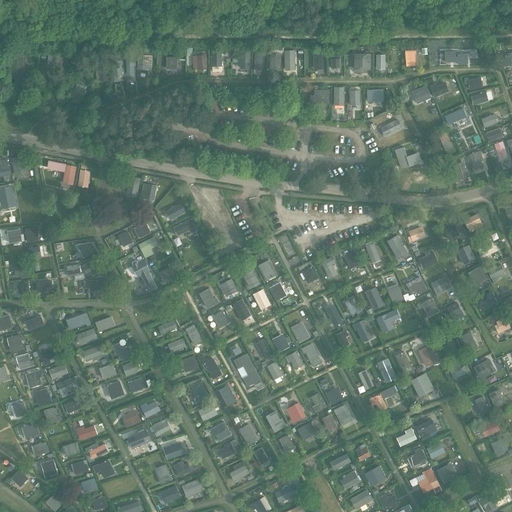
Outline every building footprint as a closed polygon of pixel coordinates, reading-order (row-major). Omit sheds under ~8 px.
[(313,49),(314,70),(323,69),(322,49),(313,49)] [(212,50),(212,72),(221,72),(221,50),(212,50)] [(405,51),(405,54),(406,66),(416,65),(416,54),(419,54),(418,50),(405,51)] [(240,68),(249,68),(250,52),(242,51),(240,68)] [(286,69),(294,69),(294,51),(285,51),(286,69)] [(126,52),(127,75),(134,74),(134,66),(135,65),(134,52),(126,52)] [(511,52),(502,54),(504,66),(511,64),(511,52)] [(255,53),(254,69),(261,69),(262,54),(255,53)] [(271,53),(270,69),(279,70),(280,54),(271,53)] [(399,53),(390,54),(391,67),(400,67),(399,53)] [(354,54),(354,56),(354,69),(362,69),(370,69),(370,54),(362,54),(354,54)] [(62,56),(49,55),(48,66),(61,69),(62,56)] [(152,56),(139,55),(139,68),(151,69),(152,56)] [(207,68),(206,55),(197,55),(198,69),(207,68)] [(299,55),(299,69),(309,69),(308,55),(299,55)] [(384,68),(385,56),(377,55),(376,69),(384,68)] [(9,56),(9,79),(24,79),(24,57),(9,56)] [(177,58),(167,57),(167,67),(177,68),(177,58)] [(340,58),(331,59),(332,68),(340,67),(340,58)] [(113,61),(113,76),(121,75),(121,60),(113,61)] [(99,81),(108,80),(107,67),(99,68),(99,81)] [(469,83),(470,90),(483,87),(480,77),(470,79),(469,77),(464,78),(465,83),(469,83)] [(430,86),(435,97),(448,91),(445,83),(437,86),(436,83),(430,86)] [(76,86),(72,96),(83,99),(86,89),(76,86)] [(430,97),(426,86),(413,92),(417,103),(430,97)] [(335,103),(343,104),(344,88),(335,88),(335,103)] [(328,103),(329,90),(315,90),(314,103),(328,103)] [(360,90),(350,91),(350,105),(360,104),(360,90)] [(367,91),(368,101),(383,100),(383,91),(367,91)] [(487,99),(485,91),(470,95),(472,103),(487,99)] [(447,117),(450,123),(462,117),(459,110),(447,117)] [(498,125),(494,116),(481,121),(484,129),(498,125)] [(401,127),(397,120),(381,128),(385,135),(401,127)] [(502,137),(500,128),(486,133),(489,141),(502,137)] [(445,150),(453,147),(446,132),(439,135),(445,150)] [(478,135),(473,137),(477,144),(482,142),(478,135)] [(458,142),(461,149),(473,144),(470,137),(458,142)] [(409,145),(406,138),(392,144),(394,151),(409,145)] [(499,160),(508,157),(503,141),(494,144),(499,160)] [(479,151),(470,154),(474,169),(482,167),(480,161),(483,160),(479,151)] [(418,163),(415,154),(398,159),(401,168),(418,163)] [(15,175),(27,173),(25,165),(24,156),(11,159),(12,164),(15,175)] [(0,176),(10,175),(8,159),(0,161),(1,167),(0,167),(0,176)] [(463,162),(453,165),(457,179),(467,175),(463,162)] [(75,169),(67,167),(64,182),(72,184),(75,169)] [(89,172),(81,170),(79,185),(87,187),(89,172)] [(135,196),(140,178),(127,176),(125,184),(130,185),(128,194),(135,196)] [(117,192),(120,178),(112,177),(111,191),(117,192)] [(144,183),(142,197),(153,200),(156,186),(144,183)] [(31,193),(30,184),(18,186),(20,199),(24,198),(24,194),(31,193)] [(38,212),(37,203),(22,206),(23,215),(38,212)] [(185,211),(181,203),(166,211),(170,220),(185,211)] [(17,205),(1,207),(2,216),(18,214),(17,205)] [(482,225),(477,214),(465,220),(470,231),(482,225)] [(197,230),(191,219),(174,228),(178,235),(189,229),(192,233),(197,230)] [(150,232),(146,223),(134,228),(139,238),(150,232)] [(462,228),(459,223),(445,229),(449,239),(459,235),(457,230),(462,228)] [(410,236),(408,237),(410,243),(427,236),(423,226),(408,231),(410,236)] [(33,230),(33,228),(25,229),(27,241),(38,239),(37,229),(33,230)] [(21,240),(20,229),(8,231),(9,242),(21,240)] [(133,241),(128,232),(119,237),(123,246),(133,241)] [(398,235),(387,241),(396,256),(398,259),(408,254),(398,235)] [(146,257),(152,254),(150,249),(157,245),(154,237),(139,245),(146,257)] [(492,247),(489,240),(477,246),(481,255),(484,253),(484,252),(492,247)] [(365,244),(372,263),(380,260),(373,241),(365,244)] [(92,252),(88,243),(78,248),(83,259),(87,258),(86,256),(92,252)] [(74,259),(72,245),(63,247),(66,261),(74,259)] [(468,258),(470,261),(475,258),(469,245),(457,250),(462,261),(468,258)] [(24,259),(22,246),(11,249),(13,261),(24,259)] [(30,259),(41,257),(39,247),(33,248),(33,246),(28,247),(30,259)] [(344,256),(349,265),(356,261),(355,257),(357,256),(354,251),(353,251),(352,250),(344,254),(344,256)] [(435,263),(430,254),(419,259),(423,269),(435,263)] [(293,265),(302,261),(299,255),(290,259),(293,265)] [(321,262),(327,275),(335,271),(332,264),(335,262),(332,257),(321,262)] [(100,267),(96,260),(83,266),(87,274),(100,267)] [(258,265),(266,281),(276,275),(269,260),(258,265)] [(133,266),(138,276),(149,270),(144,261),(133,266)] [(33,276),(45,274),(43,264),(32,265),(33,276)] [(82,274),(82,272),(80,272),(79,264),(67,266),(69,276),(82,274)] [(23,276),(24,278),(29,277),(26,265),(15,267),(17,277),(23,276)] [(497,282),(496,278),(506,274),(501,265),(488,270),(493,280),(494,283),(497,282)] [(313,266),(302,272),(308,283),(319,277),(313,266)] [(470,272),(477,285),(486,279),(480,267),(470,272)] [(160,274),(164,284),(174,279),(169,268),(163,271),(163,273),(160,274)] [(248,289),(260,283),(253,271),(243,276),(245,279),(248,285),(246,285),(248,289)] [(450,287),(445,276),(431,283),(438,297),(440,295),(439,292),(446,289),(450,287)] [(421,278),(407,285),(411,292),(418,289),(420,293),(427,290),(421,278)] [(105,288),(104,279),(89,281),(90,290),(105,288)] [(237,290),(232,279),(221,285),(226,295),(237,290)] [(52,287),(52,281),(36,283),(37,292),(47,291),(47,287),(52,287)] [(270,288),(276,301),(287,295),(281,282),(270,288)] [(30,292),(29,283),(18,284),(19,293),(30,292)] [(397,284),(388,288),(393,302),(403,299),(397,284)] [(214,298),(209,288),(201,293),(208,308),(218,302),(216,297),(214,298)] [(374,308),(383,304),(375,288),(367,292),(374,308)] [(263,290),(254,294),(261,308),(270,304),(263,290)] [(511,300),(511,291),(506,295),(505,293),(501,295),(507,307),(511,305),(511,303),(511,301),(511,300)] [(492,292),(486,294),(488,299),(479,303),(483,311),(498,304),(492,292)] [(407,294),(403,296),(404,298),(406,302),(415,298),(413,294),(409,296),(407,294)] [(352,298),(344,302),(352,315),(357,312),(359,316),(363,314),(360,307),(357,308),(352,298)] [(423,307),(429,316),(438,311),(432,298),(424,302),(424,301),(417,305),(420,309),(423,307)] [(242,299),(233,304),(241,320),(251,315),(242,299)] [(189,317),(181,302),(173,306),(182,322),(189,317)] [(461,311),(457,303),(447,308),(452,316),(461,311)] [(334,305),(326,309),(335,325),(342,322),(334,305)] [(155,319),(167,314),(164,306),(153,311),(155,319)] [(228,322),(222,311),(214,315),(221,327),(228,322)] [(90,324),(87,313),(67,321),(70,329),(86,323),(87,325),(90,324)] [(386,313),(376,317),(383,332),(393,328),(386,313)] [(11,327),(8,315),(0,317),(0,327),(1,330),(11,327)] [(44,323),(41,315),(25,322),(28,330),(44,323)] [(114,325),(112,317),(96,323),(98,330),(114,325)] [(498,333),(510,327),(506,317),(496,321),(497,325),(494,326),(498,333)] [(364,320),(354,325),(356,330),(356,329),(363,342),(373,338),(370,333),(364,320)] [(177,328),(174,321),(159,327),(162,334),(177,328)] [(299,342),(309,337),(301,323),(291,328),(299,342)] [(202,341),(193,325),(186,329),(192,342),(191,343),(192,346),(202,341)] [(97,338),(93,329),(77,335),(80,344),(97,338)] [(282,350),(292,344),(285,329),(277,333),(282,343),(279,345),(282,350)] [(346,330),(335,335),(342,348),(350,344),(346,337),(349,335),(346,330)] [(122,340),(118,331),(108,335),(111,345),(122,340)] [(48,342),(45,332),(33,336),(37,346),(48,342)] [(478,349),(476,344),(473,337),(470,332),(467,334),(457,338),(460,344),(464,342),(467,349),(470,354),(478,349)] [(22,349),(19,335),(9,337),(12,351),(22,349)] [(444,344),(442,346),(447,356),(453,353),(455,355),(459,353),(451,338),(443,342),(444,344)] [(185,346),(182,339),(168,344),(171,352),(185,346)] [(265,359),(272,355),(264,339),(256,343),(265,359)] [(314,367),(321,363),(312,344),(301,349),(304,353),(306,352),(314,367)] [(106,351),(103,345),(100,347),(99,346),(84,352),(87,360),(102,354),(102,352),(106,351)] [(428,346),(418,351),(425,365),(439,359),(436,353),(433,355),(428,346)] [(131,357),(127,347),(114,352),(116,356),(119,355),(121,360),(131,357)] [(55,356),(53,349),(41,353),(45,365),(51,363),(50,358),(55,356)] [(251,364),(244,351),(234,357),(241,370),(251,364)] [(303,364),(296,351),(286,357),(289,362),(292,361),(295,368),(303,364)] [(395,356),(404,374),(413,370),(404,351),(395,356)] [(35,365),(34,360),(30,361),(28,353),(17,356),(20,369),(35,365)] [(198,367),(194,355),(182,360),(187,372),(198,367)] [(470,371),(464,358),(448,366),(453,379),(470,371)] [(221,374),(212,359),(203,364),(206,368),(207,368),(213,379),(221,374)] [(475,367),(480,378),(495,370),(489,359),(475,367)] [(139,371),(135,361),(123,366),(126,376),(139,371)] [(276,362),(267,366),(274,379),(282,374),(276,362)] [(386,362),(378,364),(386,383),(393,380),(386,362)] [(68,373),(64,364),(49,370),(53,379),(68,373)] [(115,374),(112,364),(100,368),(104,378),(115,374)] [(0,382),(8,379),(4,367),(0,368),(0,382)] [(366,370),(359,373),(366,389),(373,385),(366,370)] [(431,374),(437,387),(446,382),(440,370),(431,374)] [(40,375),(39,371),(26,374),(30,387),(41,384),(39,375),(40,375)] [(421,375),(412,380),(417,393),(419,392),(421,395),(429,390),(421,375)] [(147,387),(143,377),(128,383),(132,393),(147,387)] [(70,395),(68,392),(75,389),(72,380),(59,386),(63,398),(70,395)] [(124,394),(119,381),(107,385),(112,399),(124,394)] [(18,394),(15,384),(3,388),(6,398),(18,394)] [(209,396),(203,384),(192,389),(195,396),(193,397),(196,403),(209,396)] [(235,401),(227,385),(219,390),(228,406),(235,401)] [(397,401),(405,399),(401,386),(393,388),(397,401)] [(51,402),(47,388),(36,392),(41,405),(51,402)] [(336,388),(325,393),(331,405),(341,400),(336,388)] [(489,394),(496,408),(506,403),(500,390),(489,394)] [(313,413),(325,407),(319,392),(311,396),(315,405),(310,408),(313,413)] [(369,398),(372,405),(376,403),(378,408),(386,404),(383,400),(386,398),(383,392),(369,398)] [(474,400),(480,415),(489,411),(483,396),(474,400)] [(84,406),(81,399),(66,404),(69,412),(84,406)] [(148,405),(146,403),(141,406),(147,417),(160,410),(155,401),(148,405)] [(27,414),(23,402),(12,405),(16,417),(27,414)] [(299,403),(287,409),(294,422),(306,416),(299,403)] [(217,413),(213,404),(199,411),(204,420),(217,413)] [(345,404),(334,409),(342,425),(353,419),(345,404)] [(54,408),(54,407),(46,410),(49,420),(51,419),(52,423),(63,420),(60,412),(58,413),(56,408),(54,408)] [(141,421),(136,410),(122,416),(127,427),(141,421)] [(275,411),(267,415),(276,431),(284,427),(275,411)] [(501,415),(507,426),(511,423),(511,413),(510,415),(509,412),(501,415)] [(330,415),(323,418),(330,432),(337,429),(330,415)] [(417,426),(420,434),(435,427),(432,419),(417,426)] [(480,427),(485,437),(501,430),(496,420),(480,427)] [(166,422),(163,424),(161,421),(152,426),(157,436),(170,429),(166,422)] [(230,434),(224,423),(212,429),(219,440),(230,434)] [(309,423),(298,429),(303,439),(314,433),(309,423)] [(39,434),(36,424),(24,427),(27,437),(39,434)] [(257,440),(249,424),(240,429),(249,445),(257,440)] [(67,431),(65,425),(55,428),(58,438),(70,434),(69,430),(67,431)] [(97,433),(94,426),(85,429),(84,426),(76,429),(80,440),(97,433)] [(133,448),(153,440),(148,428),(128,436),(133,448)] [(397,438),(400,445),(416,438),(411,428),(405,431),(406,433),(397,438)] [(288,451),(295,448),(288,435),(280,439),(288,451)] [(509,445),(505,437),(491,444),(497,454),(507,449),(506,446),(509,445)] [(237,444),(235,440),(225,445),(226,448),(219,451),(223,458),(237,451),(234,446),(237,444)] [(180,441),(163,448),(166,455),(183,448),(180,441)] [(48,452),(45,442),(33,445),(37,456),(48,452)] [(80,452),(77,442),(64,446),(67,456),(80,452)] [(440,443),(427,449),(432,458),(444,452),(440,443)] [(104,444),(89,451),(91,454),(88,455),(90,460),(93,459),(108,451),(104,444)] [(354,449),(361,461),(371,456),(366,448),(361,450),(360,447),(354,449)] [(414,450),(416,454),(408,457),(413,468),(427,461),(421,447),(414,450)] [(270,463),(262,448),(254,452),(263,467),(270,463)] [(162,456),(161,452),(159,452),(157,449),(143,454),(146,462),(162,456)] [(350,462),(346,454),(330,462),(334,470),(350,462)] [(49,472),(50,476),(57,474),(53,460),(41,463),(44,473),(49,472)] [(101,471),(104,478),(114,473),(108,460),(99,465),(98,464),(94,466),(97,472),(101,471)] [(74,474),(79,473),(88,470),(87,464),(85,465),(84,461),(71,464),(74,474)] [(173,465),(179,477),(192,470),(188,463),(184,464),(182,461),(173,465)] [(230,473),(234,480),(249,473),(243,461),(233,466),(235,470),(230,473)] [(452,480),(451,476),(457,473),(451,462),(437,470),(444,484),(452,480)] [(156,468),(162,483),(172,479),(166,464),(156,468)] [(365,474),(372,486),(387,478),(380,465),(365,474)] [(438,484),(431,469),(424,473),(427,479),(419,483),(423,492),(438,484)] [(19,488),(28,479),(19,470),(10,479),(19,488)] [(360,481),(355,471),(343,477),(344,479),(342,481),(345,488),(348,487),(360,481)] [(85,492),(97,488),(94,478),(82,482),(85,492)] [(116,498),(130,491),(125,479),(110,486),(116,498)] [(196,480),(183,486),(187,496),(201,491),(196,480)] [(296,493),(293,485),(276,493),(280,500),(296,493)] [(167,503),(180,497),(175,486),(162,492),(167,503)] [(367,490),(350,499),(356,509),(372,500),(367,490)] [(60,497),(59,498),(54,493),(47,501),(56,510),(64,502),(63,501),(63,500),(60,497)] [(481,501),(487,511),(488,511),(496,507),(494,503),(497,502),(493,494),(481,501)] [(388,498),(386,495),(379,498),(385,509),(397,502),(394,495),(388,498)] [(94,510),(107,506),(104,496),(92,500),(94,510)] [(265,511),(271,509),(264,497),(250,505),(252,509),(256,508),(258,511),(265,511)] [(473,497),(468,500),(471,505),(476,502),(473,497)] [(119,511),(133,511),(141,509),(138,502),(118,508),(119,511)]
